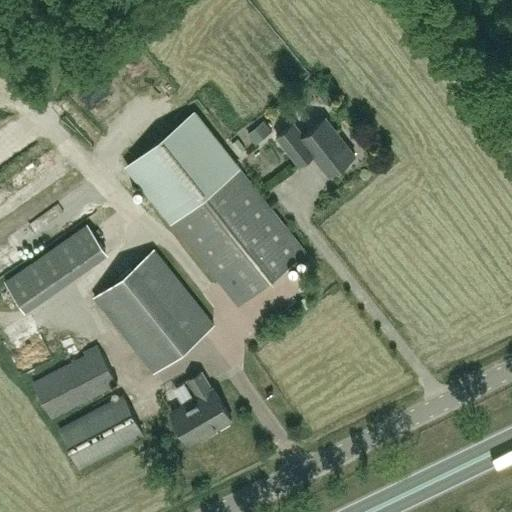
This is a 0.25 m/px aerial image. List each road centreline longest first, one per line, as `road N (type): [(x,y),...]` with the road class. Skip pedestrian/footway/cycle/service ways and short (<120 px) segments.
road 1 (unclassified): [(217,511),(511,369)]
road 2 (track): [(169,0),(46,97),(0,53)]
road 3 (trunk): [(371,511),(511,444)]
